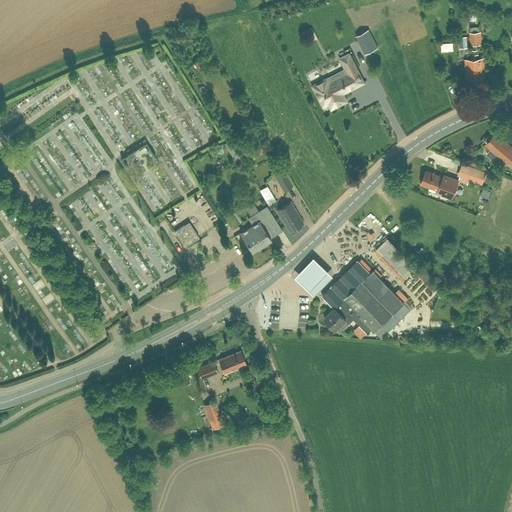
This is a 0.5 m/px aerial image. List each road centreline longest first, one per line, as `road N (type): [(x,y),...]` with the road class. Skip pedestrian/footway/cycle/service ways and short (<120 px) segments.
road 1 (secondary): [(238,298),(294,258),(418,142),(477,112),(511,105)]
road 2 (secondary): [(0,403),(122,358),(238,298)]
road 3 (unclassified): [(321,511),(299,431),(238,298)]
